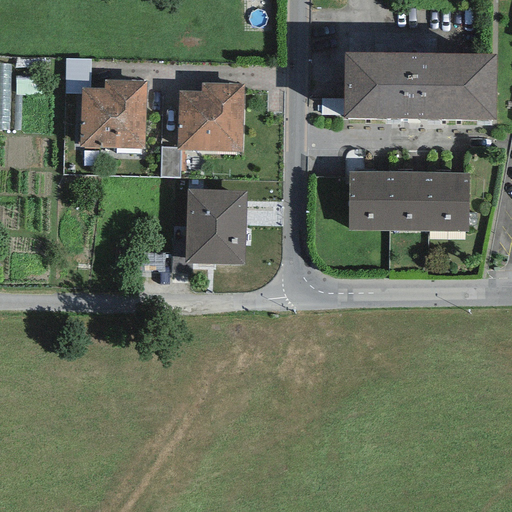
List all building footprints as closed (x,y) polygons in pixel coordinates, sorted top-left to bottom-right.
[(496,68),(344,65),(343,128),(495,130),(496,68)] [(107,93),(81,92),(78,148),(144,152),(148,86),(107,84),(107,93)] [(206,96),(180,95),(177,151),(244,154),(247,88),(207,86),(206,96)] [(466,178),(349,178),(349,235),(466,235),(466,178)] [(245,196),(189,195),(187,267),(243,269),(245,196)]
